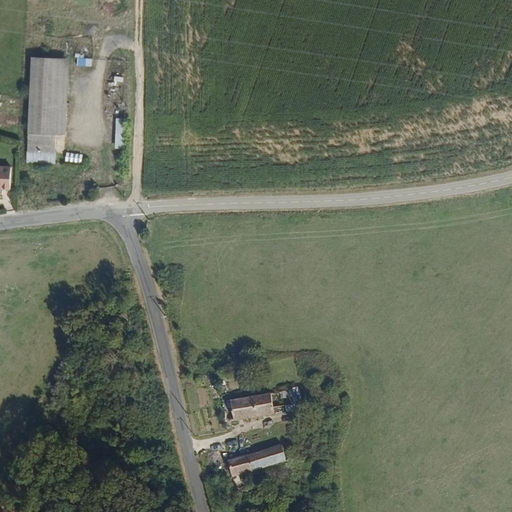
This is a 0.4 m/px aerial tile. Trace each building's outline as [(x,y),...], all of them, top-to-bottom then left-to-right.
[(55,14),(52,0),(43,2),(46,16),(55,14)] [(26,133),(53,133),(57,58),(30,57),(26,133)] [(115,118),(114,149),(123,149),(124,118),(115,118)] [(52,154),(53,133),(26,133),(26,152),(52,154)] [(52,167),(52,154),(26,152),(25,165),(52,167)] [(66,152),(65,159),(81,162),(82,155),(66,152)] [(12,163),(0,162),(0,181),(4,181),(3,184),(12,184),(12,163)] [(288,391),(272,393),(274,413),(291,411),(288,391)] [(274,416),(270,396),(250,399),(252,408),(248,409),(250,419),(274,416)] [(250,399),(231,403),(234,422),(250,419),(248,409),(252,408),(250,399)] [(280,447),(227,463),(232,480),(285,464),(280,447)]
